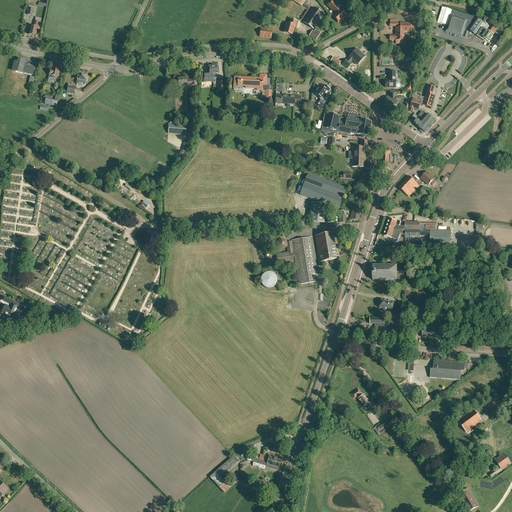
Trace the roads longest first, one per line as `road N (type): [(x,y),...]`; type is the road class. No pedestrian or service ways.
road 1 (residential): [(146,225),(27,145),(114,68)]
road 2 (residential): [(362,226),(162,233)]
road 3 (tertiary): [(305,62),(219,55),(114,68)]
road 4 (residential): [(511,355),(333,342)]
road 5 (tertiary): [(277,511),(333,342)]
